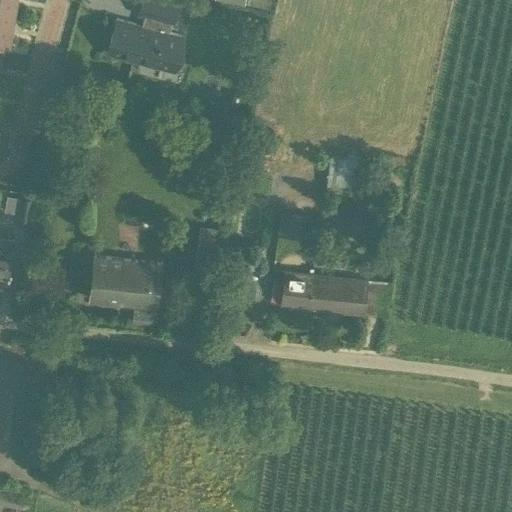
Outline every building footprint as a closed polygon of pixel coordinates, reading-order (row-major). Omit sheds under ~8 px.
[(0,0),(0,16),(14,19),(17,0),(0,0)] [(169,0),(136,0),(136,2),(151,6),(149,12),(118,7),(110,43),(173,55),(178,19),(159,16),(160,7),(168,9),(169,0)] [(14,19),(0,16),(0,46),(9,48),(14,19)] [(215,151),(213,164),(232,169),(235,155),(215,151)] [(369,192),(373,160),(330,154),(326,186),(369,192)] [(304,237),(306,215),(280,213),(278,234),(304,237)] [(0,282),(7,284),(10,261),(21,263),(28,223),(14,221),(13,231),(8,257),(0,255),(0,249),(1,243),(2,244),(4,229),(4,226),(0,225),(0,282)] [(196,249),(192,269),(188,292),(217,296),(227,229),(200,225),(196,249)] [(93,253),(88,298),(156,306),(162,261),(93,253)] [(310,303),(341,306),(341,309),(363,312),(386,314),(394,281),(367,278),(366,280),(312,274),(285,271),(281,303),(309,306),(310,303)] [(156,312),(133,309),(131,323),(155,326),(156,312)]
